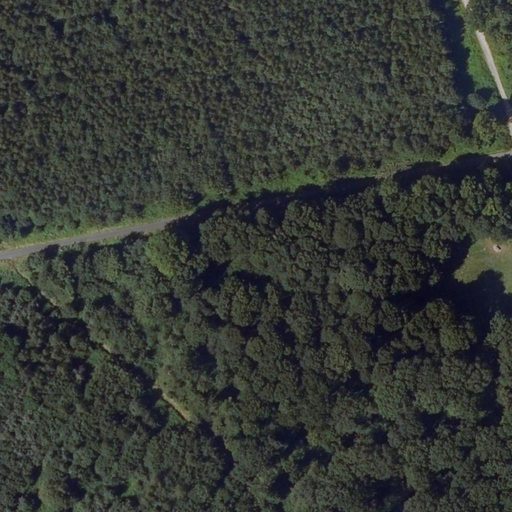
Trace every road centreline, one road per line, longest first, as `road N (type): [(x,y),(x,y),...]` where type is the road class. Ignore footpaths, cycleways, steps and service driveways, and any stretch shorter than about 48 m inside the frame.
road 1 (track): [(511,151),(0,251)]
road 2 (track): [(281,511),(217,436),(131,372),(0,236)]
road 3 (track): [(467,0),(511,123)]
